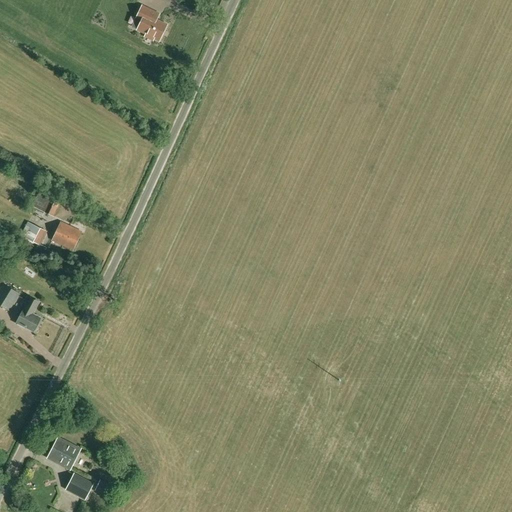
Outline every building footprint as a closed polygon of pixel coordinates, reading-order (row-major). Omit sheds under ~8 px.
[(159,15),(153,12),(142,7),(137,17),(142,20),(138,29),(146,33),(147,34),(146,35),(153,38),(153,37),(154,37),(158,39),(158,40),(159,41),(166,25),(156,20),(159,15)] [(32,206),(44,212),(53,217),(59,204),(49,200),(38,194),(32,205),(32,206)] [(61,223),(52,241),(73,250),(81,232),(61,223)] [(34,255),(39,245),(46,231),(35,225),(28,239),(23,250),(34,255)] [(0,305),(9,311),(20,294),(4,283),(0,289),(0,305)] [(16,324),(25,328),(25,326),(33,330),(39,318),(31,314),(37,302),(26,296),(17,315),(19,316),(16,324)] [(47,458),(70,470),(80,449),(58,438),(47,458)] [(92,484),(74,475),(67,489),(84,499),(92,484)] [(111,486),(99,480),(94,491),(106,496),(111,486)]
